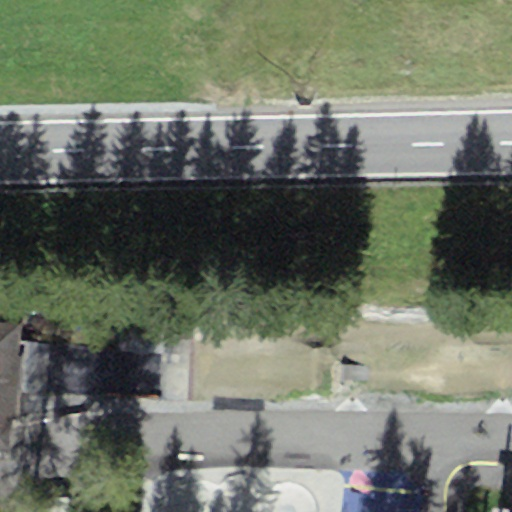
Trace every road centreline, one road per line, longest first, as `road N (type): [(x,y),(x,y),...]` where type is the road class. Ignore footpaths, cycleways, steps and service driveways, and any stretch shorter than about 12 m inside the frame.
road 1 (track): [(0,468),(29,470),(182,442),(511,441)]
road 2 (primary): [(511,146),(0,154)]
